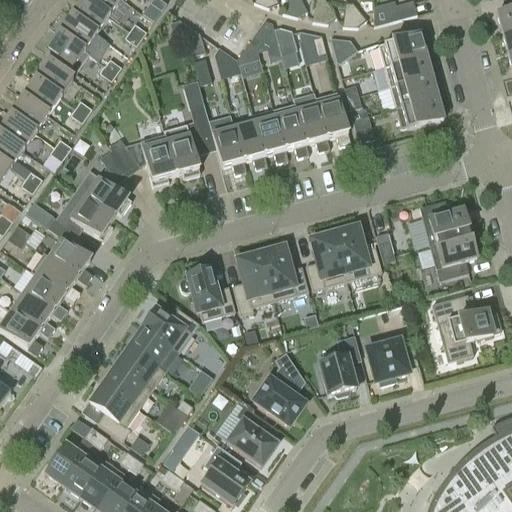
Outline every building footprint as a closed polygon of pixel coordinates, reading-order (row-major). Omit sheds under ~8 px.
[(115,0),(82,0),(81,2),(107,21),(120,3),(115,0)] [(165,8),(154,0),(149,7),(160,15),(165,8)] [(256,0),(253,7),(267,13),(278,9),(274,0),(256,0)] [(287,0),(281,18),(296,22),(307,17),(298,0),(287,0)] [(503,40),(511,37),(511,0),(511,1),(511,5),(511,13),(496,18),(499,31),(501,30),(503,38),(503,40)] [(81,2),(69,20),(95,39),(107,21),(81,2)] [(311,26),(326,29),(336,23),(324,4),(316,3),(311,26)] [(412,5),(395,10),(394,5),(373,11),(373,31),(392,26),(416,20),(412,5)] [(341,31),(357,32),(366,25),(352,8),(344,7),(341,31)] [(69,20),(56,38),(82,56),(83,56),(95,39),(69,20)] [(204,58),(199,39),(179,25),(177,25),(188,62),(204,58)] [(269,52),(277,50),(273,34),(272,29),(263,26),(253,41),(269,52)] [(134,29),(129,36),(140,44),(145,37),(134,29)] [(280,60),(296,55),(291,36),(279,32),(273,34),(277,50),(280,60)] [(135,51),(140,44),(129,36),(123,43),(135,51)] [(511,37),(503,40),(503,38),(501,39),(505,51),(506,51),(509,59),(509,61),(511,59),(511,37)] [(82,56),(56,38),(43,56),(74,78),(88,59),(83,56),(82,56)] [(423,61),(422,60),(420,52),(422,52),(418,39),(377,50),(383,72),(423,61)] [(316,60),(325,58),(320,42),(312,44),(316,60)] [(348,45),(329,43),(336,67),(338,69),(356,56),(348,45)] [(248,47),(236,65),(238,71),(259,64),(256,53),(248,47)] [(218,52),(213,60),(226,69),(231,62),(218,52)] [(423,61),(383,72),(388,92),(428,82),(428,81),(426,73),(428,72),(424,60),(422,60),(423,61)] [(199,88),(208,85),(202,63),(193,66),(199,88)] [(109,64),(104,71),(115,79),(120,72),(109,64)] [(46,66),(33,84),(59,102),(72,84),(46,66)] [(115,79),(104,71),(103,71),(98,78),(110,86),(115,79)] [(388,92),(394,113),(434,103),(434,102),(432,94),(433,93),(430,80),(428,81),(428,82),(388,92)] [(33,84),(20,102),(46,120),(59,102),(33,84)] [(343,93),(346,104),(357,101),(354,90),(343,93)] [(325,144),(326,144),(335,142),(338,152),(349,149),(336,98),(313,104),(315,110),(316,110),(325,144)] [(360,112),(357,101),(346,104),(349,115),(360,112)] [(434,103),(394,113),(399,133),(405,132),(406,134),(440,124),(437,115),(439,114),(435,101),(434,102),(434,103)] [(20,102),(8,119),(34,138),(46,120),(20,102)] [(193,156),(214,150),(212,144),(211,138),(207,126),(202,110),(200,102),(191,105),(193,112),(189,114),(193,128),(162,136),(163,140),(165,146),(164,146),(174,181),(181,179),(182,183),(199,179),(193,156)] [(79,106),(74,113),(86,121),(90,114),(79,106)] [(295,115),(296,115),(294,109),(272,115),(273,121),(274,121),(284,156),(284,155),(293,153),(296,163),(308,160),(305,150),(304,150),(295,115)] [(315,110),(296,115),(295,115),(304,150),(305,150),(314,147),(317,157),(329,154),(326,144),(325,144),(316,110),(315,110)] [(81,128),(86,121),(74,113),(69,120),(81,128)] [(8,119),(0,130),(0,140),(21,155),(34,138),(8,119)] [(232,132),(229,121),(207,126),(211,138),(212,144),(214,150),(220,173),(231,170),(234,180),(245,177),(242,167),(232,132)] [(274,121),(273,121),(253,127),(263,161),(272,159),(275,169),(287,166),(284,155),(284,156),(274,121)] [(351,125),(358,148),(373,144),(367,121),(351,125)] [(253,127),(232,132),(242,167),(252,164),(254,175),(266,171),(263,161),(253,127)] [(119,144),(117,145),(112,138),(102,144),(110,155),(124,176),(136,168),(139,173),(145,169),(151,192),(168,187),(166,183),(174,181),(164,146),(165,146),(163,140),(139,147),(124,150),(119,144)] [(0,140),(0,166),(9,173),(21,155),(0,140)] [(59,144),(54,152),(65,160),(70,153),(59,144)] [(60,167),(65,160),(54,152),(49,159),(60,167)] [(113,184),(124,176),(110,155),(99,163),(113,184)] [(0,185),(9,173),(0,166),(0,185)] [(29,177),(24,184),(36,192),(41,185),(29,177)] [(83,203),(112,224),(116,217),(120,220),(130,206),(97,183),(88,177),(74,197),(83,203)] [(31,199),(36,192),(24,184),(19,191),(31,199)] [(59,244),(64,247),(77,229),(102,247),(111,233),(108,230),(112,224),(83,203),(74,197),(55,224),(52,221),(44,233),(59,244)] [(418,213),(428,250),(468,239),(464,225),(463,225),(460,216),(447,219),(443,206),(418,213)] [(0,218),(0,229),(6,234),(11,227),(0,218)] [(16,230),(11,237),(24,246),(24,245),(29,249),(34,243),(16,230)] [(333,239),(346,287),(381,278),(374,252),(362,256),(356,232),(333,239)] [(24,246),(11,237),(6,244),(19,254),(25,247),(24,246)] [(382,269),(394,265),(386,237),(374,241),(382,269)] [(311,296),(346,287),(333,239),(310,245),(316,268),(304,271),(311,296)] [(472,254),(468,239),(428,250),(438,286),(467,278),(464,266),(473,264),(471,254),(472,254)] [(89,265),(64,247),(59,244),(47,262),(46,262),(76,283),(76,284),(84,290),(91,280),(83,274),(89,265)] [(282,252),(259,259),(273,307),(307,298),(300,272),(289,276),(282,252)] [(29,277),(34,281),(34,280),(63,301),(72,307),(79,298),(70,292),(76,284),(76,283),(46,262),(47,262),(42,258),(29,277)] [(251,313),(273,307),(259,259),(236,265),(243,288),(231,291),(239,321),(252,318),(251,313)] [(181,284),(178,288),(180,295),(184,298),(190,296),(196,318),(198,317),(201,327),(234,318),(226,288),(214,291),(209,272),(185,279),(186,283),(181,284)] [(34,281),(22,298),(51,318),(51,319),(59,325),(66,315),(58,309),(63,301),(34,280),(34,281)] [(22,298),(9,315),(39,336),(38,337),(47,343),(54,333),(45,327),(51,319),(51,318),(22,298)] [(466,301),(430,311),(446,368),(472,361),(468,347),(491,341),(491,339),(499,337),(494,319),(486,322),(484,316),(470,320),(466,302),(466,301)] [(170,353),(169,354),(177,359),(198,329),(177,315),(170,324),(153,313),(140,332),(170,353)] [(33,344),(38,337),(39,336),(9,315),(0,328),(0,336),(34,360),(41,351),(33,344)] [(170,353),(140,332),(139,333),(140,334),(128,352),(156,372),(157,371),(165,377),(177,359),(169,354),(170,353)] [(393,382),(407,379),(404,367),(416,364),(408,337),(368,348),(370,354),(365,355),(374,388),(378,387),(379,390),(394,386),(393,382)] [(337,346),(341,363),(317,369),(326,401),(333,399),(336,402),(347,399),(348,395),(355,393),(348,368),(360,365),(353,342),(337,346)] [(41,372),(3,345),(0,348),(0,358),(34,383),(41,372)] [(128,352),(115,371),(151,396),(165,377),(157,371),(156,372),(128,352)] [(268,384),(252,407),(288,432),(304,409),(289,399),(292,394),(303,387),(284,358),(273,365),(279,373),(270,386),(268,384)] [(138,415),(151,396),(115,371),(101,389),(138,415)] [(204,378),(195,390),(203,395),(211,383),(204,378)] [(0,409),(9,397),(8,396),(11,392),(0,383),(0,409)] [(138,415),(101,389),(88,408),(103,419),(96,429),(121,447),(129,436),(125,433),(138,415)] [(191,412),(184,407),(178,415),(186,420),(191,412)] [(256,435),(263,425),(243,411),(236,421),(241,425),(226,448),(260,472),(276,449),(256,435)] [(511,511),(511,422),(507,424),(499,428),(495,430),(490,432),(494,440),(490,442),(486,445),(482,447),(476,450),(469,455),(465,459),(462,462),(458,465),(455,468),(452,472),(449,476),(446,480),(442,485),(440,488),(438,491),(435,498),(434,500),(432,505),(430,510),(429,511),(511,511)] [(83,443),(91,448),(98,438),(90,433),(83,443)] [(106,444),(98,438),(91,448),(99,454),(106,444)] [(43,477),(61,490),(82,462),(63,449),(43,477)] [(248,488),(228,473),(234,464),(216,451),(202,471),(208,475),(199,488),(232,511),(233,509),(236,511),(243,500),(241,499),(248,488)] [(173,454),(163,469),(173,476),(183,461),(173,454)] [(119,468),(127,473),(134,463),(126,457),(119,468)] [(61,490),(79,503),(99,474),(82,462),(61,490)] [(142,469),(134,463),(127,473),(134,479),(142,469)] [(79,503),(92,511),(99,511),(117,487),(118,487),(123,479),(104,466),(99,474),(79,503)] [(160,484),(168,490),(175,480),(167,474),(160,484)] [(182,486),(175,480),(168,490),(176,496),(182,486)] [(99,511),(125,511),(135,499),(134,499),(118,487),(117,487),(99,511)] [(125,511),(152,511),(153,511),(159,504),(139,491),(134,499),(135,499),(125,511)]
